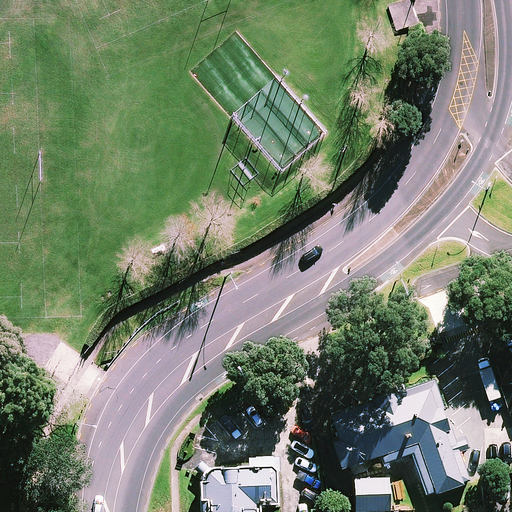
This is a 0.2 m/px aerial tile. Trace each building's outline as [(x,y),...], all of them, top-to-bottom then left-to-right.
[(417,23),(409,0),(403,0),(388,5),(396,30),(417,23)] [(419,376),(326,409),(345,461),(405,440),(422,488),(455,476),(419,376)] [(511,380),(501,384),(510,414),(511,412),(511,380)] [(195,466),(197,511),(247,511),(246,498),(263,497),(261,463),(195,466)] [(388,507),(385,478),(352,480),(354,509),(388,507)]
